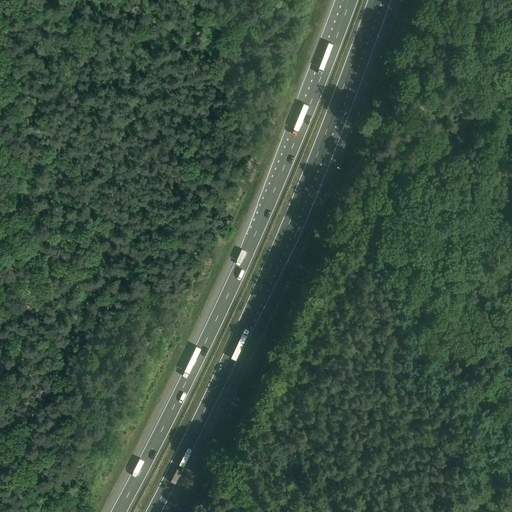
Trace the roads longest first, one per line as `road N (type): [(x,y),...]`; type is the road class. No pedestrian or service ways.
road 1 (motorway): [(349,0),(253,238),(118,511)]
road 2 (motorway): [(152,511),(261,290),(374,0)]
road 3 (track): [(511,120),(445,142),(318,263),(235,443),(235,465),(264,511)]
